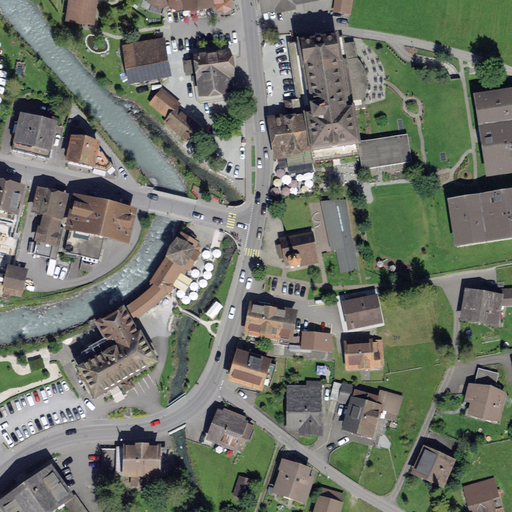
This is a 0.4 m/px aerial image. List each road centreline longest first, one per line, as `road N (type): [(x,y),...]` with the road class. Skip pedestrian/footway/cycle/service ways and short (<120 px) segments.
road 1 (residential): [(251,37),(344,32),(428,44),(511,71)]
road 2 (tertiary): [(0,167),(257,228)]
road 3 (tertiary): [(0,471),(59,439),(163,424),(210,384)]
road 4 (residential): [(394,511),(210,384)]
road 5 (secondary): [(257,228),(263,170),(251,37)]
road 6 (tertiary): [(210,384),(257,228)]
